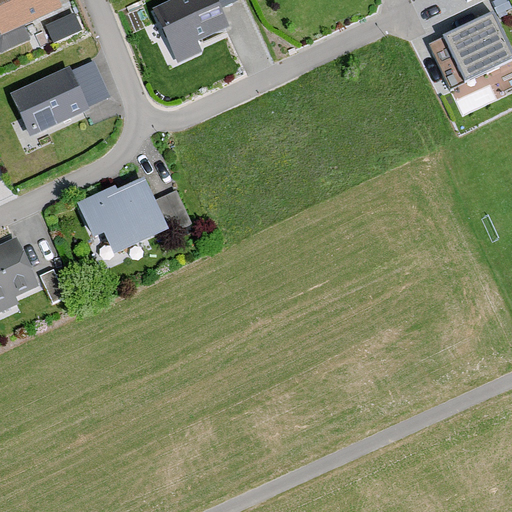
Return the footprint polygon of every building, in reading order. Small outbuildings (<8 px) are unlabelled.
[(0,0),(0,60),(1,61),(30,48),(23,35),(60,18),(51,0),(0,0)] [(225,29),(211,0),(184,0),(157,13),(178,61),(199,52),(194,42),(225,29)] [(510,61),(491,22),(448,43),(467,82),(510,61)] [(86,112),(68,74),(14,99),(31,137),(86,112)] [(150,209),(141,190),(117,201),(114,195),(76,214),(93,250),(104,245),(115,267),(169,241),(164,233),(169,231),(173,240),(190,232),(174,198),(150,209)] [(37,296),(15,247),(0,253),(0,318),(17,311),(15,306),(37,296)] [(39,284),(52,311),(64,305),(51,278),(39,284)]
